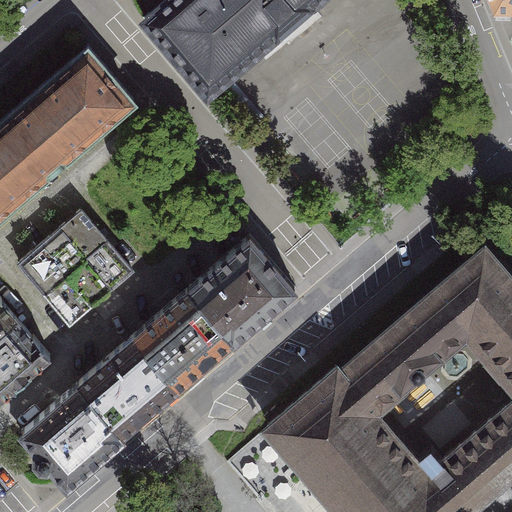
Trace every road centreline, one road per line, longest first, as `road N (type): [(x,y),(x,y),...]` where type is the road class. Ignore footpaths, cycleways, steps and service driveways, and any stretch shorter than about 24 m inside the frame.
road 1 (residential): [(75,511),(511,144)]
road 2 (residential): [(76,0),(138,72),(178,96),(279,215)]
road 3 (residential): [(511,113),(466,0)]
